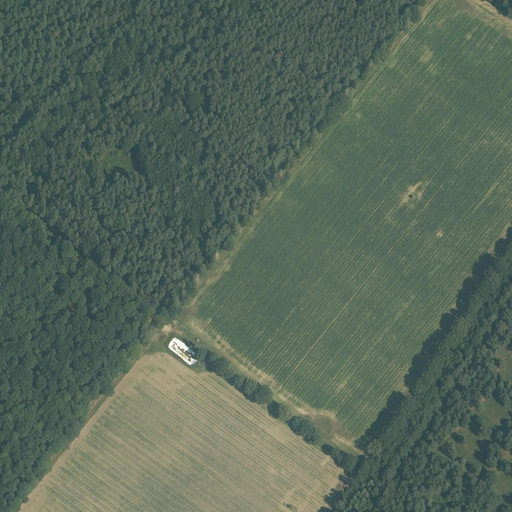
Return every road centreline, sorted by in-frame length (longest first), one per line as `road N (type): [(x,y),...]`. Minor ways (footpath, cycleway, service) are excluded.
road 1 (track): [(166,326),(431,0)]
road 2 (track): [(372,511),(511,305)]
road 3 (track): [(167,327),(8,511)]
road 4 (track): [(167,327),(361,466)]
road 5 (track): [(0,202),(167,327)]
